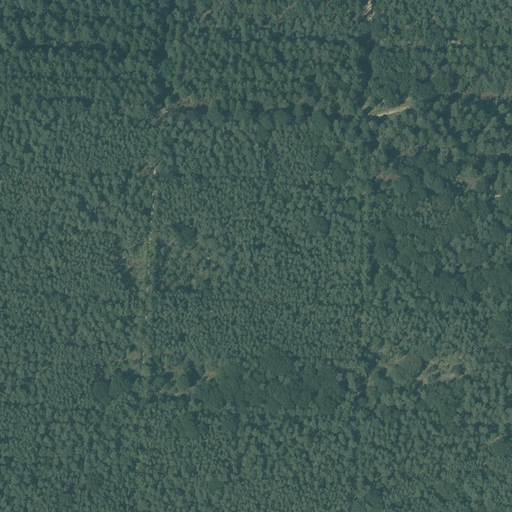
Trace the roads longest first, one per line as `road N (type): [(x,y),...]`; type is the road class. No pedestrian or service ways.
road 1 (track): [(511,109),(420,107),(365,125),(159,117),(131,511)]
road 2 (track): [(363,190),(352,511)]
